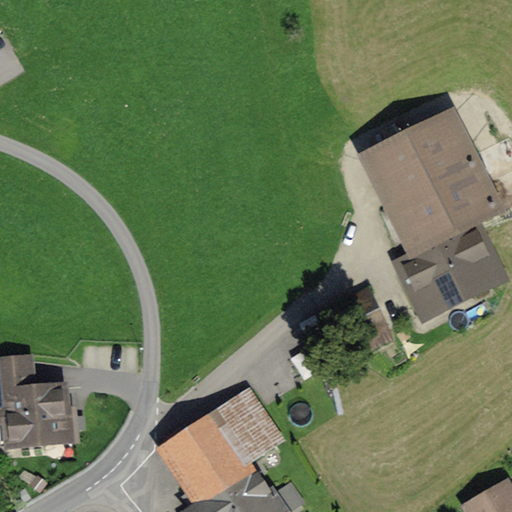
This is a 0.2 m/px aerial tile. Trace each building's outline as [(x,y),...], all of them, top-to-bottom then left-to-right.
[(477,220),(496,210),(450,118),(367,160),(389,204),(385,207),(408,254),(413,252),(477,220)] [(398,270),(419,314),(503,273),(477,220),(413,252),(417,261),(398,270)] [(362,352),(391,338),(368,291),(339,305),(362,352)] [(9,398),(32,396),(28,361),(0,364),(0,406),(1,420),(11,419),(9,398)] [(13,440),(72,435),(70,413),(61,414),(59,393),(32,396),(9,398),(11,419),(13,440)] [(193,499),(247,464),(245,460),(278,438),(250,396),(162,455),(193,499)] [(270,497),(247,464),(193,499),(196,504),(187,510),(188,511),(286,511),(274,494),(270,497)] [(471,511),(511,511),(511,499),(506,490),(471,511)]
